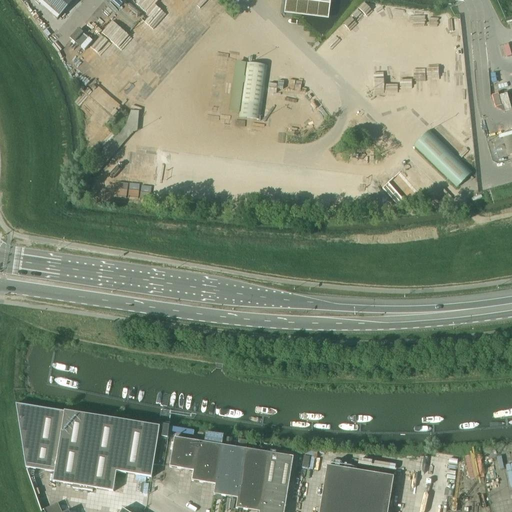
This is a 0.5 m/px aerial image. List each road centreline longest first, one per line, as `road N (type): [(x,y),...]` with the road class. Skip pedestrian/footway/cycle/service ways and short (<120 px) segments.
road 1 (primary): [(452,312),(299,304),(0,257)]
road 2 (primary): [(0,284),(298,324),(385,324),(452,312)]
